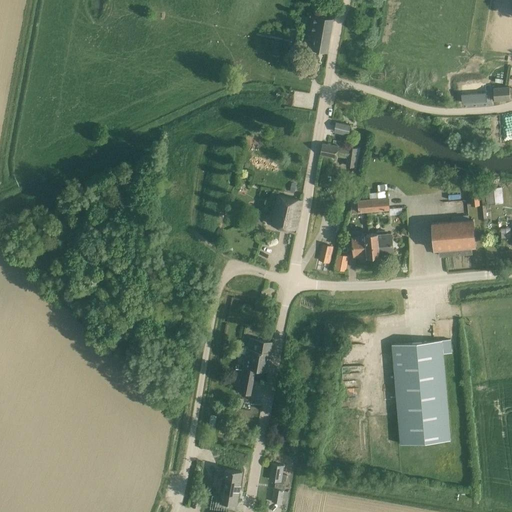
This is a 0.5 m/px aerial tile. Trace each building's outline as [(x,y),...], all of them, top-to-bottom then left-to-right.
[(313,49),(327,52),(333,19),(313,16),(311,29),(308,28),(307,35),(309,36),(309,39),(314,40),(313,49)] [(300,47),(303,34),(298,32),(295,46),(300,47)] [(511,99),(510,87),(494,88),(495,101),(511,99)] [(337,123),(335,131),(349,134),(351,125),(337,123)] [(321,154),(337,157),(337,156),(348,158),(347,166),(355,167),(357,149),(349,148),(339,147),(339,146),(339,142),(334,141),(333,145),(322,144),(321,154)] [(486,190),(487,205),(503,204),(501,189),(486,190)] [(470,192),(472,206),(479,205),(478,192),(470,192)] [(303,200),(279,195),(278,195),(273,224),(297,229),(303,200)] [(377,199),(378,210),(389,209),(388,198),(377,199)] [(378,210),(377,199),(364,200),(365,211),(378,210)] [(255,213),(254,225),(262,226),(264,215),(255,213)] [(439,249),(440,255),(472,253),(472,246),(476,246),(474,219),(432,222),(435,249),(439,249)] [(510,227),(501,228),(501,239),(511,238),(510,227)] [(380,253),(393,252),(392,233),(385,234),(385,230),(377,231),(377,233),(371,234),(372,247),(380,246),(380,253)] [(372,247),(371,234),(367,234),(367,235),(353,237),(354,255),(368,254),(368,256),(380,255),(379,253),(380,253),(380,246),(372,247)] [(327,236),(326,240),(328,242),(331,243),(334,242),(335,239),(333,236),(330,235),(327,236)] [(322,243),(319,260),(329,262),(330,263),(334,246),(333,246),(322,243)] [(118,248),(113,261),(121,264),(126,251),(118,248)] [(76,300),(70,289),(67,284),(60,288),(63,293),(70,304),(76,300)] [(129,323),(125,331),(131,334),(135,326),(129,323)] [(239,393),(246,394),(252,395),(256,369),(267,371),(272,342),(250,338),(249,344),(252,344),(252,348),(243,347),(242,354),(246,355),(244,366),(239,393)] [(454,358),(452,339),(442,340),(444,359),(454,358)] [(392,344),(393,354),(401,444),(451,440),(442,340),(392,344)] [(272,501),(286,503),(286,504),(288,495),(283,495),(286,475),(282,474),(284,465),(272,463),(269,479),(276,480),(274,488),(272,501)] [(246,469),(229,466),(228,474),(225,474),(223,484),(226,485),(224,498),(223,501),(240,504),(240,501),(246,469)]
